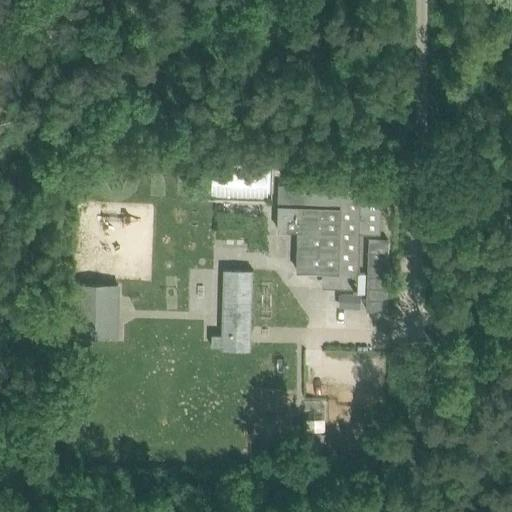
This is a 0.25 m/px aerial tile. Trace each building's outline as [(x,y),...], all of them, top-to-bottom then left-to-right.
[(210,196),(267,197),(268,161),(212,159),(210,196)] [(357,288),(357,293),(367,293),(367,273),(358,273),(359,232),(379,233),(381,187),(280,184),(279,230),(299,230),(297,271),(343,272),(342,287),(357,288)] [(223,348),(238,348),(250,348),(252,270),(225,269),(223,334),(212,334),(212,346),(223,346),(223,348)] [(81,282),(79,335),(103,336),(105,282),(81,282)] [(359,294),(338,293),(338,307),(359,308),(359,294)]
